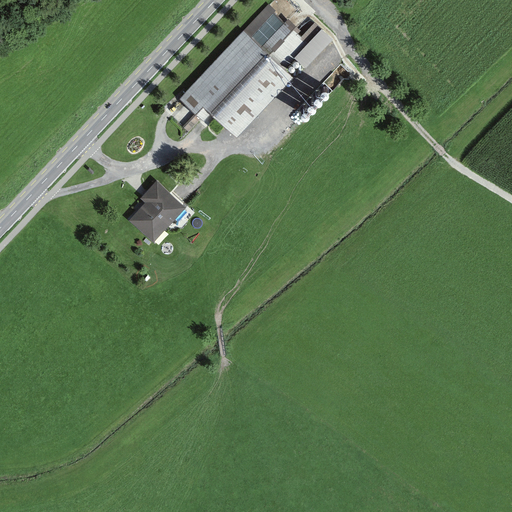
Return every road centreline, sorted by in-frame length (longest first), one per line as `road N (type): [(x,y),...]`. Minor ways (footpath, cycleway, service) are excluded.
road 1 (secondary): [(216,0),(0,229)]
road 2 (track): [(511,200),(458,166),(346,39)]
